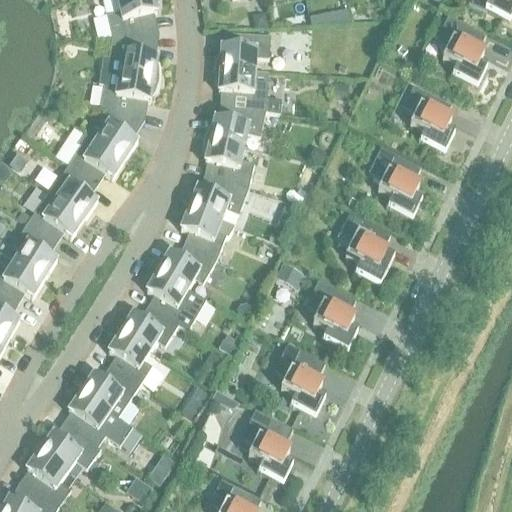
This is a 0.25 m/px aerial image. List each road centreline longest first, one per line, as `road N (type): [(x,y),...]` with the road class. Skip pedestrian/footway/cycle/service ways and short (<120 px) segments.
road 1 (tertiary): [(322,511),(511,128)]
road 2 (residential): [(153,199),(132,209),(41,347),(12,400),(0,444)]
road 3 (residential): [(0,444),(43,400),(117,282),(153,199)]
road 4 (residential): [(153,199),(176,149),(187,60),(181,0)]
road 5 (track): [(411,335),(436,323),(511,201)]
